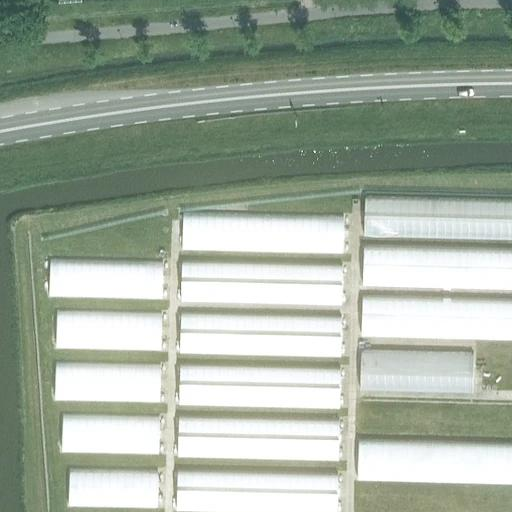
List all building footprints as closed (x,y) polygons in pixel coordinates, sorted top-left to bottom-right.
[(511,286),(511,197),(363,196),(362,240),(362,285),(511,286)] [(347,252),(348,217),(180,212),(179,248),(280,251),(280,262),(181,259),(180,295),(341,299),(342,264),(314,263),(314,251),(347,252)] [(165,299),(167,263),(53,259),(51,295),(165,299)] [(362,350),(361,389),(478,391),(479,337),(511,337),(511,297),(362,295),(361,335),(469,337),(468,351),(362,350)] [(63,401),(63,452),(163,452),(163,414),(86,414),(86,400),(164,400),(164,355),(164,311),(56,311),(56,354),(56,401),(63,401)] [(340,348),(341,315),(185,312),(184,345),(340,348)] [(511,377),(511,346),(484,348),(485,379),(511,377)] [(180,365),(180,399),(341,402),(341,368),(180,365)] [(344,421),(179,415),(178,451),(343,456),(344,421)] [(511,480),(511,443),(361,438),(359,474),(511,480)] [(69,468),(68,506),(161,508),(162,470),(69,468)] [(342,471),(176,471),(176,506),(342,507),(342,471)] [(511,511),(511,495),(359,493),(358,511),(511,511)]
